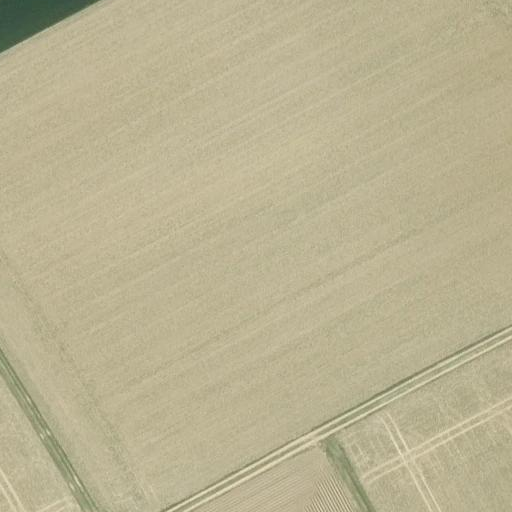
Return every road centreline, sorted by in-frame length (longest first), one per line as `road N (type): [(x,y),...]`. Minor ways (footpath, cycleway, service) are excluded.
road 1 (track): [(511,332),(177,511)]
road 2 (track): [(0,378),(83,511)]
